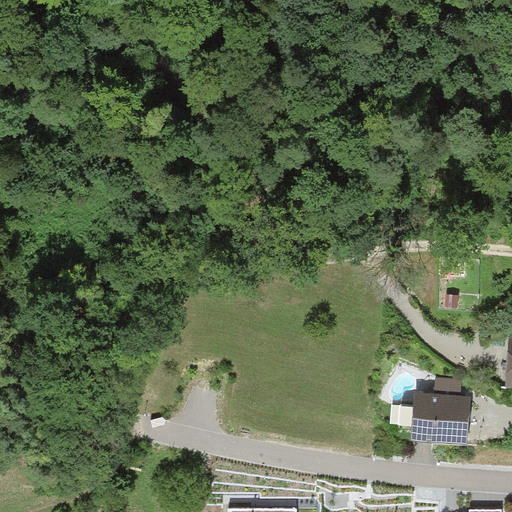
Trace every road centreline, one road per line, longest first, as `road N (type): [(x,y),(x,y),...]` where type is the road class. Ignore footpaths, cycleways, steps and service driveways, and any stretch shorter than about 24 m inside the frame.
road 1 (track): [(32,511),(100,474),(121,425),(129,356),(156,287),(192,266),(442,244),(511,248)]
road 2 (residential): [(511,485),(353,470),(133,428)]
road 3 (track): [(334,252),(195,102),(122,0)]
road 4 (track): [(176,275),(173,225),(135,90),(122,0)]
